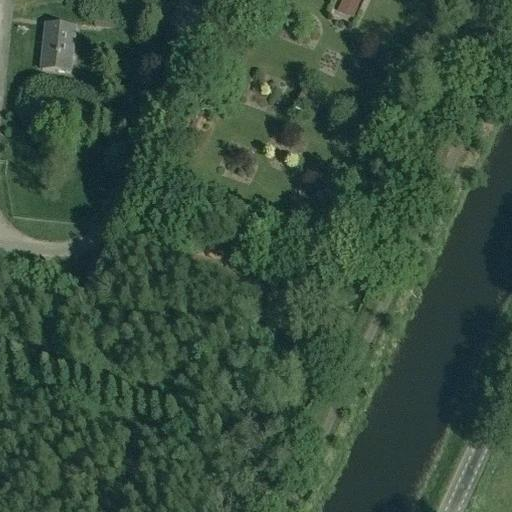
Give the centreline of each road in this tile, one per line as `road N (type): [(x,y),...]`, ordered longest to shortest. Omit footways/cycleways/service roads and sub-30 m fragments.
road 1 (unclassified): [(287,511),(511,35)]
road 2 (unclassified): [(0,243),(59,251),(97,235),(217,0)]
road 3 (tertiary): [(450,511),(511,377)]
